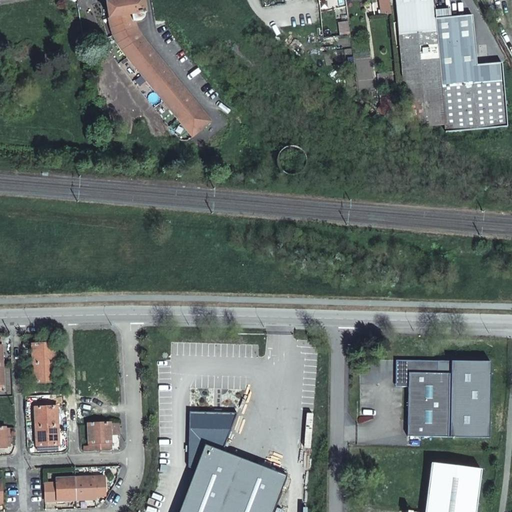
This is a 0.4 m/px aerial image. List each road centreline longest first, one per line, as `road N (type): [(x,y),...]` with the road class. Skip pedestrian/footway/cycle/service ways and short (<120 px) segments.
road 1 (residential): [(129,314),(340,317)]
road 2 (residential): [(340,317),(338,511)]
road 3 (residential): [(340,317),(511,325)]
road 4 (residential): [(74,458),(67,314)]
road 5 (residential): [(21,460),(16,316)]
road 6 (residential): [(129,314),(135,456)]
